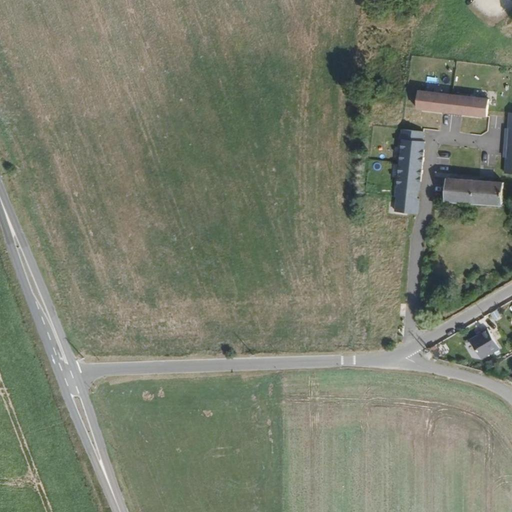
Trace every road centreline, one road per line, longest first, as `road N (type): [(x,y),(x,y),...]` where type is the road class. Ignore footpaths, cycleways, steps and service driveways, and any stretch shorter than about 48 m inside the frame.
road 1 (unclassified): [(76,374),(404,351)]
road 2 (primary): [(76,374),(0,191)]
road 3 (residential): [(410,348),(429,167)]
road 4 (primary): [(0,208),(59,379)]
road 5 (primary): [(59,379),(118,511)]
road 6 (primary): [(121,511),(76,374)]
